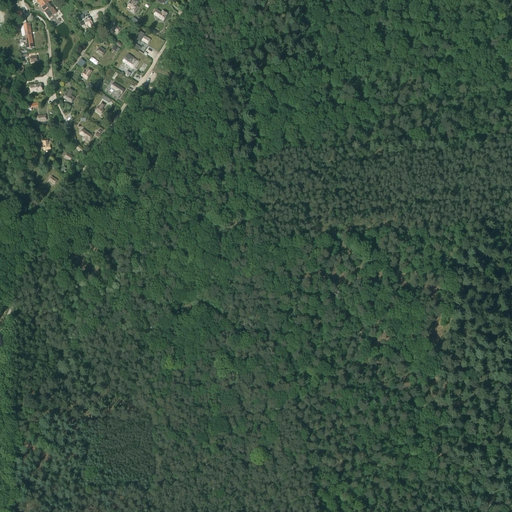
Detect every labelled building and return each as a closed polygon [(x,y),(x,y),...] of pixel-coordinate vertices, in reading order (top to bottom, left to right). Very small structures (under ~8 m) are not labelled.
[(57,13),(46,0),(35,0),(38,3),(39,3),(49,18),(57,13)] [(127,6),(131,9),(130,11),(135,14),(139,7),(136,5),(138,2),(135,0),(132,0),(131,2),(130,1),(127,6)] [(154,15),(164,22),(167,17),(166,16),(168,14),(163,11),(161,13),(157,10),(154,15)] [(94,26),(90,18),(83,21),(86,26),(88,25),(90,28),(94,26)] [(21,32),(31,31),(30,23),(22,25),(22,26),(20,26),(21,32)] [(118,34),(121,29),(115,24),(111,29),(118,34)] [(145,34),(141,31),(136,40),(139,42),(145,34)] [(32,35),(24,36),(24,38),(22,38),(23,42),(25,41),(25,44),(33,43),(32,35)] [(148,44),(151,40),(144,36),(142,41),(148,44)] [(102,57),(105,52),(99,48),(96,53),(102,57)] [(126,57),(125,57),(122,62),(133,69),(139,61),(133,58),(134,58),(128,54),(126,57)] [(89,69),(88,69),(85,72),(84,71),(81,76),(87,80),(90,76),(90,75),(93,71),(89,69)] [(119,93),(122,89),(113,83),(111,87),(119,93)] [(41,84),(29,86),(30,94),(42,92),(41,84)] [(94,86),(90,84),(85,91),(89,93),(94,86)] [(75,98),(71,96),(73,91),(69,89),(67,93),(66,93),(63,98),(71,103),(75,98)] [(99,106),(98,106),(95,111),(101,115),(104,110),(103,109),(105,105),(101,102),(99,106)] [(93,136),(83,129),(79,134),(83,137),(81,138),(87,142),(88,141),(89,141),(93,136)] [(49,144),(48,140),(43,141),(43,145),(44,151),(51,150),(50,144),(49,144)] [(70,162),(73,157),(67,153),(64,158),(70,162)] [(54,185),(57,180),(51,177),(48,181),(54,185)]
